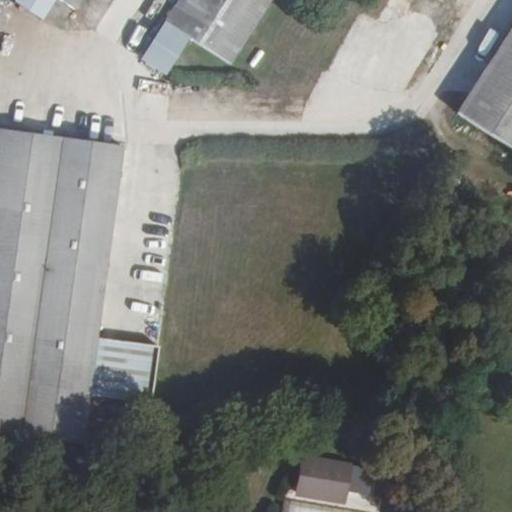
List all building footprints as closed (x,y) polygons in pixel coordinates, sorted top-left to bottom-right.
[(48,0),(22,0),(42,13),(48,0)] [(56,0),(70,9),(75,0),(56,0)] [(182,0),(174,13),(196,28),(235,55),(272,0),(182,0)] [(173,65),(196,28),(174,13),(150,48),(173,65)] [(511,17),(453,104),(511,144),(511,17)] [(49,94),(45,120),(70,124),(74,98),(49,94)] [(0,136),(0,436),(77,446),(83,398),(146,406),(153,349),(91,341),(115,151),(0,136)] [(288,502),(286,511),(373,511),(379,465),(300,456),(295,503),(288,502)]
